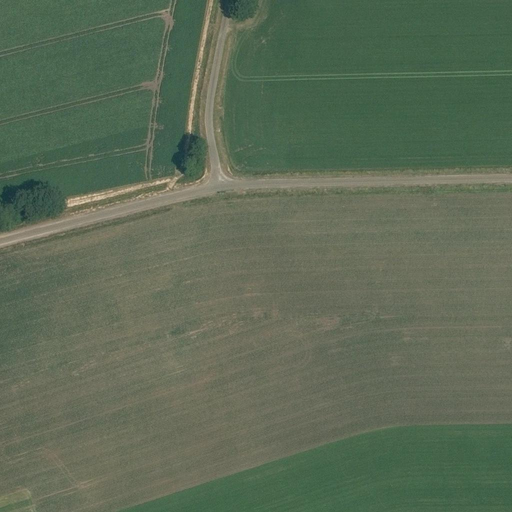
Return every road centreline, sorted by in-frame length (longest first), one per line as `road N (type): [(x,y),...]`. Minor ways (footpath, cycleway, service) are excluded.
road 1 (unclassified): [(218,187),(511,177)]
road 2 (unclassified): [(0,240),(218,187)]
road 3 (unclassified): [(218,187),(208,124),(228,0)]
